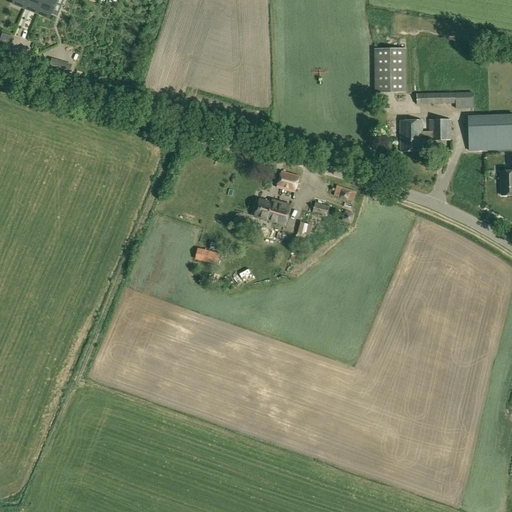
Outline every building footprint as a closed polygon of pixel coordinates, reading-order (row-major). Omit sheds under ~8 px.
[(14,0),(13,3),(25,8),(28,0),(14,0)] [(37,13),(42,0),(28,0),(25,8),(37,13)] [(56,0),(42,0),(37,13),(49,18),(56,0)] [(0,39),(0,48),(8,51),(11,43),(0,39)] [(375,48),(375,93),(405,93),(405,47),(375,48)] [(37,50),(33,59),(51,67),(55,58),(37,50)] [(68,75),(71,66),(64,63),(61,73),(68,75)] [(456,105),(456,109),(474,109),(473,93),(417,94),(417,105),(456,105)] [(511,115),(468,117),(469,151),(511,149),(511,115)] [(400,121),(400,152),(425,152),(425,141),(451,140),(451,120),(429,120),(429,135),(422,136),(422,121),(400,121)] [(501,172),(502,196),(511,195),(511,158),(511,171),(501,172)] [(277,188),(294,193),(299,176),(281,172),(277,188)] [(334,196),(353,202),(356,193),(337,186),(334,196)] [(255,216),(285,225),(291,206),(272,200),(271,203),(259,199),(255,216)] [(313,213),(327,217),(330,207),(315,203),(313,213)] [(342,221),(352,224),(355,214),(345,210),(342,221)] [(296,241),(304,243),(306,235),(310,236),(313,226),(301,223),(296,241)] [(221,245),(211,243),(210,250),(220,252),(221,245)] [(195,260),(219,265),(221,254),(198,248),(195,260)]
